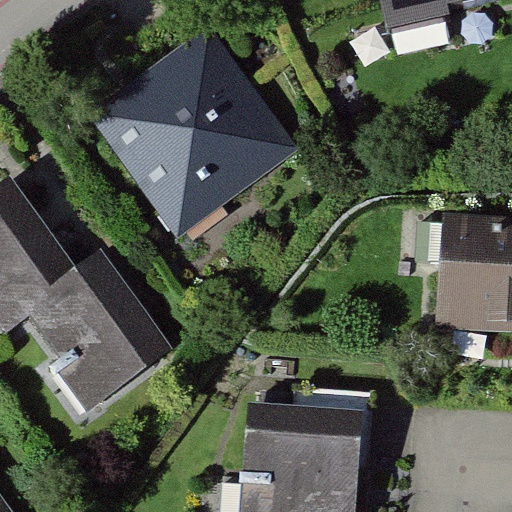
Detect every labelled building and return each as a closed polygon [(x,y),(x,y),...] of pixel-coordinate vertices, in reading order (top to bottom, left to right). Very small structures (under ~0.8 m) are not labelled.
[(501,0),(375,0),(385,36),(503,7),(501,0)] [(206,37),(90,127),(180,243),(296,153),(206,37)] [(0,338),(22,321),(77,279),(6,187),(0,191),(0,338)] [(511,227),(442,224),(436,336),(511,340),(511,227)] [(77,279),(22,321),(94,415),(175,353),(103,259),(77,279)] [(355,511),(361,421),(245,414),(238,511),(355,511)]
